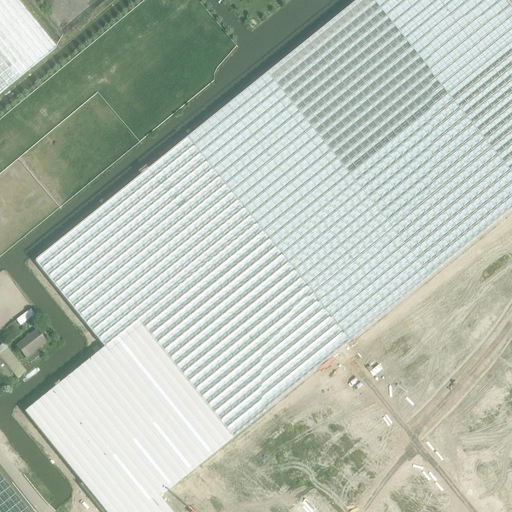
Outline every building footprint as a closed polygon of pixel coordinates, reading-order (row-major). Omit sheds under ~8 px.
[(17,0),(0,0),(0,94),(56,48),(17,0)] [(511,11),(503,0),(360,0),(35,263),(104,349),(139,321),(234,438),(279,402),(287,395),(418,290),(511,213),(511,11)] [(30,310),(16,321),(20,326),(34,315),(30,310)] [(104,349),(24,413),(82,484),(79,486),(100,511),(171,511),(160,498),(234,438),(139,321),(104,349)] [(35,350),(45,342),(36,330),(16,346),(26,358),(30,363),(39,355),(35,350)] [(0,377),(4,382),(13,375),(0,358),(0,377)] [(27,511),(0,476),(0,511),(27,511)]
